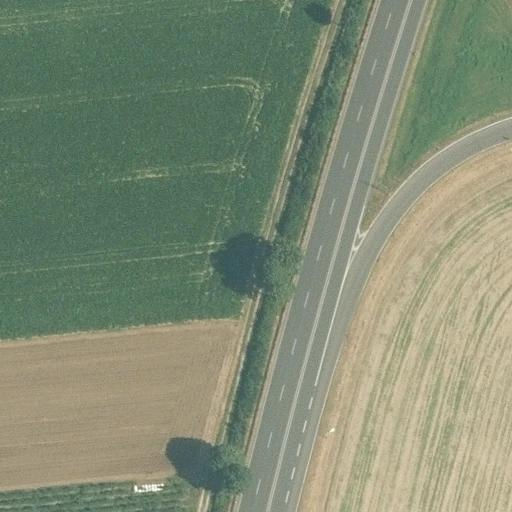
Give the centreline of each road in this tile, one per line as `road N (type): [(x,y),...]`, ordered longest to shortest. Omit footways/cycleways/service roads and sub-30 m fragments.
road 1 (track): [(343,0),(271,232),(199,511)]
road 2 (trunk): [(405,0),(290,395)]
road 3 (trunk): [(290,395),(407,195),(454,157),(511,131)]
road 4 (trunk): [(290,395),(262,511)]
